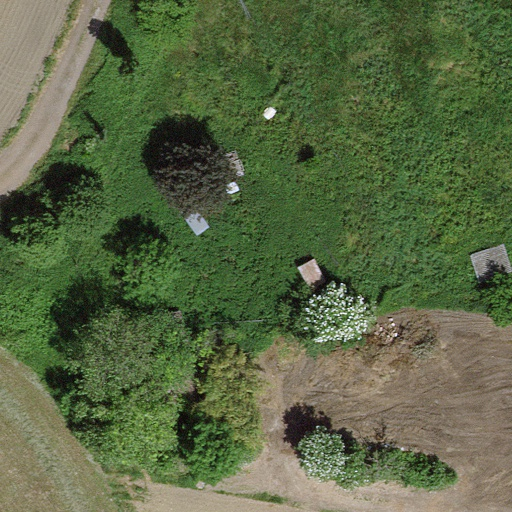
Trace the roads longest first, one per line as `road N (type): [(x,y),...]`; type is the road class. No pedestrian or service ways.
road 1 (track): [(0,188),(73,62),(96,0)]
road 2 (track): [(421,511),(215,481)]
